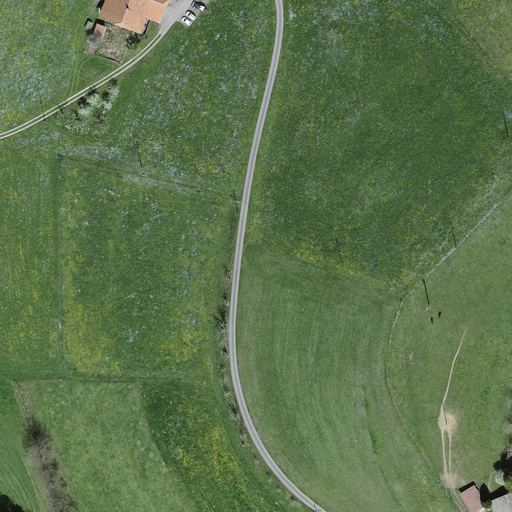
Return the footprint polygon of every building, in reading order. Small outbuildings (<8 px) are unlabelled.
[(106,0),(100,22),(144,36),(148,23),(162,27),(170,0),(106,0)] [(199,0),(211,9),(218,0),(217,0),(199,0)] [(99,22),(96,33),(103,35),(106,24),(99,22)] [(480,511),(486,509),(475,490),(462,497),(470,511),(480,511)] [(511,511),(511,497),(491,506),(493,511),(511,511)]
